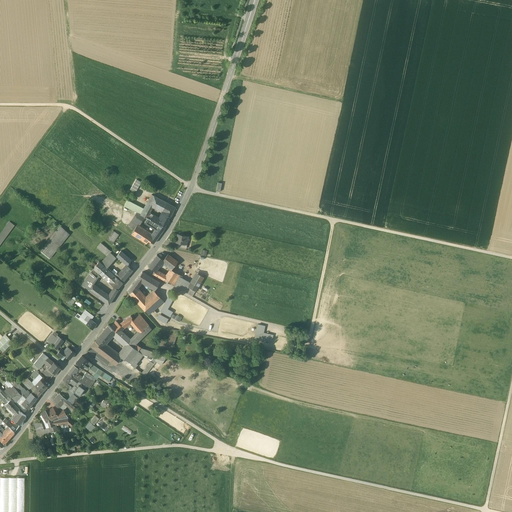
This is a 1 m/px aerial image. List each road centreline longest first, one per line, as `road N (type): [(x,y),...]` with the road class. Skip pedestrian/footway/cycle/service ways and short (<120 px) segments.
road 1 (track): [(511,258),(197,191),(75,109),(0,104)]
road 2 (secondary): [(255,0),(185,201),(95,334),(0,453)]
road 3 (track): [(492,511),(238,453),(80,351)]
road 4 (track): [(238,453),(179,445),(0,461)]
road 5 (track): [(485,511),(511,383)]
road 6 (track): [(507,405),(381,378)]
